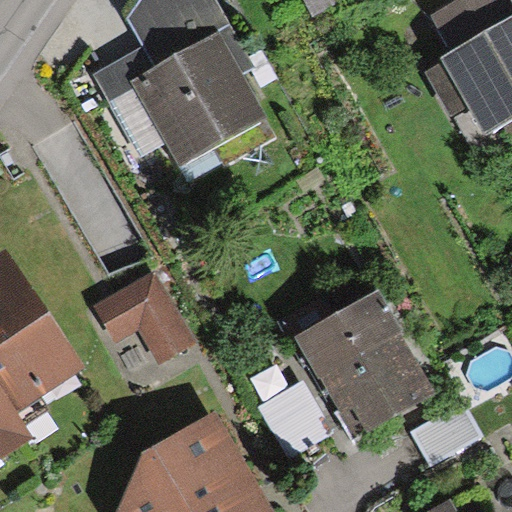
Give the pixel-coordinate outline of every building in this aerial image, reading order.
[(166,148),(179,173),(221,150),(228,163),(273,139),(240,77),(250,72),(210,0),(142,0),(129,22),(144,50),(95,75),(140,161),(166,148)] [(304,0),(314,18),(350,0),(304,0)] [(511,16),(503,0),(470,0),(439,17),(462,60),(432,76),(452,115),(467,107),(487,142),(505,133),(511,146),(511,16)] [(0,469),(34,450),(16,419),(86,378),(12,254),(0,260),(0,469)] [(159,278),(98,312),(118,349),(140,336),(156,365),(196,343),(159,278)] [(384,301),(301,342),(354,447),(436,406),(384,301)] [(304,386),(260,412),(290,464),(334,438),(304,386)] [(273,511),(217,416),(151,457),(127,511),(273,511)] [(489,511),(480,494),(444,511),(489,511)]
